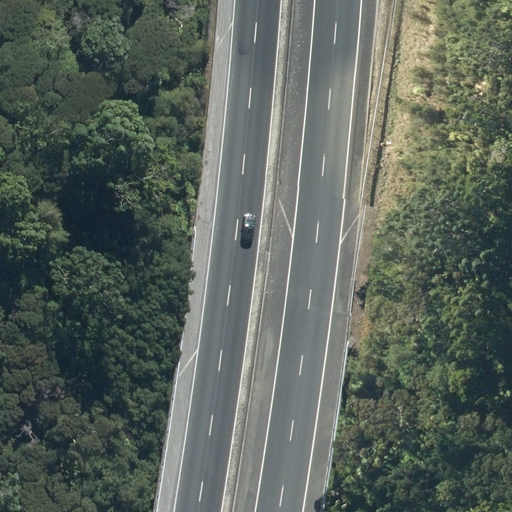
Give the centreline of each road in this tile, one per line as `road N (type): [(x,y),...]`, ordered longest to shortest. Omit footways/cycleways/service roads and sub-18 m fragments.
road 1 (motorway): [(334,0),(297,341),(267,511)]
road 2 (motorway): [(189,511),(231,238),(255,0)]
